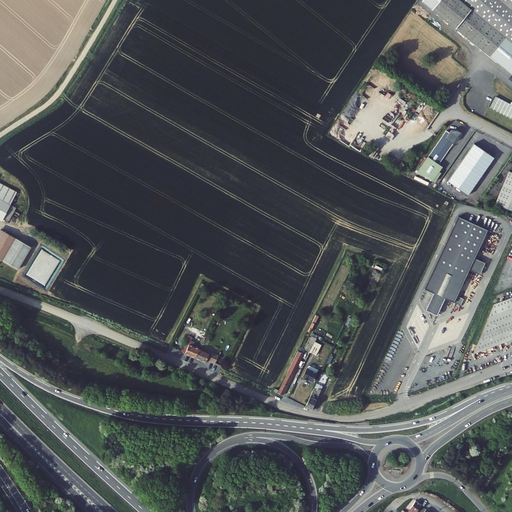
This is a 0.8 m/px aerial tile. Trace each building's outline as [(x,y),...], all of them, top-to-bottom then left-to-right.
[(511,0),(422,0),(421,2),(483,51),(511,18),(511,0)] [(511,18),(483,51),(511,74),(511,18)] [(498,95),(492,106),(511,116),(511,102),(498,95)] [(452,130),(448,127),(429,155),(418,172),(435,180),(444,165),(441,163),(458,137),(458,133),(461,133),(464,129),(460,127),(454,127),(453,128),(452,130)] [(476,142),(449,180),(470,194),(496,157),(476,142)] [(408,171),(417,158),(413,156),(404,169),(408,171)] [(511,208),(511,169),(511,170),(498,202),(511,208)] [(0,199),(10,205),(17,193),(0,183),(0,199)] [(10,205),(0,199),(0,209),(6,213),(10,205)] [(6,213),(12,217),(17,208),(10,205),(6,213)] [(477,252),(491,223),(462,209),(427,281),(437,286),(429,303),(440,308),(449,292),(463,299),(466,292),(460,289),(472,263),(477,252)] [(0,238),(0,249),(8,254),(23,263),(33,243),(5,228),(0,238)] [(482,269),(488,257),(477,252),(472,263),(482,269)] [(8,254),(6,257),(22,265),(23,263),(8,254)] [(511,296),(494,303),(473,352),(511,338),(511,296)] [(303,330),(310,333),(318,316),(311,313),(303,330)] [(190,336),(183,351),(187,353),(192,341),(194,338),(190,336)] [(192,341),(187,353),(187,354),(197,358),(202,350),(195,347),(196,343),(192,341)] [(319,344),(313,341),(311,344),(307,352),(313,355),(319,344)] [(213,351),(212,353),(202,348),(202,350),(197,358),(208,363),(210,360),(212,361),(216,352),(213,351)] [(294,370),(302,354),(297,351),(288,368),(293,369),(294,370)] [(218,364),(222,355),(216,352),(212,361),(218,364)] [(308,381),(314,371),(303,366),(298,376),(308,381)] [(288,368),(278,388),(275,393),(281,396),(294,370),(293,369),(288,368)] [(313,389),(309,395),(304,407),(310,409),(322,386),(319,384),(316,392),(314,391),(314,389),(313,389)] [(413,508),(416,510),(414,511),(419,511),(420,511),(425,505),(420,501),(413,508)]
